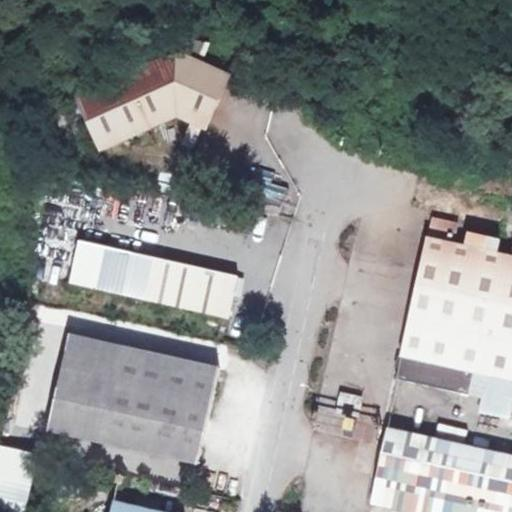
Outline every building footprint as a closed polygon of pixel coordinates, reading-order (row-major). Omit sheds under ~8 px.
[(145,75),(68,107),(91,155),(150,129),(161,127),(168,126),(193,132),(212,85),(182,75),(164,74),(152,74),(145,75)] [(54,144),(60,141),(56,134),(43,110),(13,126),(30,156),(54,144)] [(281,252),(290,222),(259,213),(251,243),(281,252)] [(431,217),(427,236),(453,241),(457,222),(431,217)] [(511,228),(507,227),(500,257),(416,237),(381,378),(456,396),(462,373),(472,375),(463,409),(511,420),(511,228)] [(97,292),(110,294),(120,253),(107,250),(97,292)] [(226,278),(120,253),(110,294),(216,318),(226,278)] [(0,380),(0,428),(39,437),(61,344),(11,332),(0,380)] [(209,374),(61,344),(39,437),(187,470),(209,374)] [(345,419),(350,399),(328,394),(323,414),(345,419)] [(439,425),(437,438),(461,442),(463,428),(439,425)] [(397,511),(504,511),(511,482),(511,458),(372,428),(355,503),(397,511)] [(0,511),(23,511),(37,454),(0,445),(0,511)]
